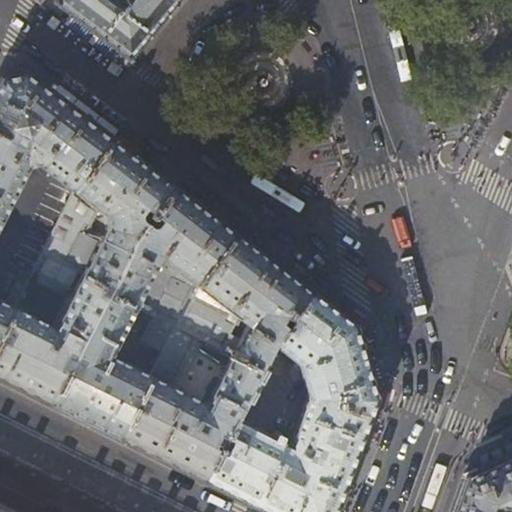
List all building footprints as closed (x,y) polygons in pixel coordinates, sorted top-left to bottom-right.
[(171,3),(173,0),(55,0),(56,0),(74,15),(79,19),(92,29),(100,35),(118,50),(127,56),(171,3)] [(90,33),(92,29),(79,19),(74,15),(72,19),(90,33)] [(116,54),(118,50),(100,35),(97,39),(116,54)] [(0,335),(14,307),(0,299),(0,218),(27,166),(36,163),(72,191),(112,139),(59,98),(24,71),(0,77),(0,335)] [(174,186),(143,162),(112,139),(72,191),(110,219),(134,236),(174,186)] [(204,209),(174,186),(134,236),(166,261),(195,283),(235,232),(204,209)] [(0,378),(13,385),(50,404),(60,385),(134,236),(110,219),(55,327),(14,307),(0,335),(0,378)] [(303,285),(300,283),(235,232),(195,283),(248,323),(271,342),(311,291),(303,285)] [(74,416),(118,438),(128,419),(150,374),(118,357),(166,261),(134,236),(60,385),(50,404),(74,416)] [(266,511),(337,511),(348,485),(349,482),(358,460),(375,413),(381,397),(355,324),(335,309),(311,291),(271,342),(281,349),(300,363),(310,396),(287,445),(243,424),(220,466),(211,484),(247,502),(266,511)] [(158,458),(211,484),(220,466),(243,424),(281,349),(271,342),(248,323),(207,402),(150,374),(128,419),(118,438),(158,458)] [(511,511),(511,454),(464,476),(459,491),(451,511),(511,511)] [(18,511),(0,503),(0,511),(18,511)]
